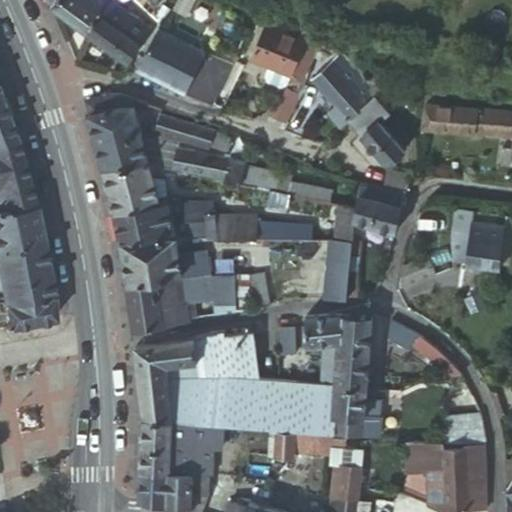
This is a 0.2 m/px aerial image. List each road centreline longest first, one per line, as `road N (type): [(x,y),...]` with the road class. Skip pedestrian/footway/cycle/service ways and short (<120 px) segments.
road 1 (residential): [(95,344),(250,316),(384,307),(419,322),(463,358),(491,414),(496,511)]
road 2 (secondary): [(95,344),(51,117),(2,0)]
road 3 (secondary): [(94,511),(95,344)]
